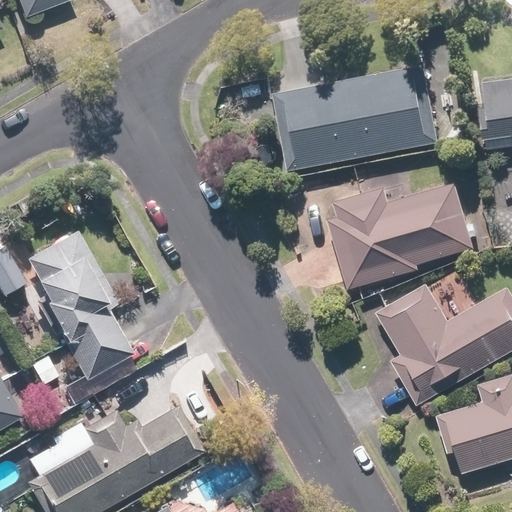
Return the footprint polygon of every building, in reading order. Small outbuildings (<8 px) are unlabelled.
[(18,0),(24,17),(72,0),(18,0)] [(427,64),(275,91),(289,171),(441,144),(427,64)] [(511,76),(486,80),(492,146),(511,144),(511,76)] [(327,202),(349,288),(424,269),(422,261),(476,247),(459,183),(390,201),(386,187),(327,202)] [(81,229),(26,257),(44,293),(32,299),(52,338),(60,334),(84,382),(135,356),(108,303),(116,299),(81,229)] [(428,283),(378,311),(401,352),(389,359),(416,406),(511,352),(511,283),(477,302),(463,277),(434,293),(428,283)] [(49,353),(31,363),(46,388),(64,377),(49,353)] [(482,402),(438,411),(452,472),(511,458),(511,373),(477,381),(482,402)] [(0,431),(24,418),(0,375),(0,431)] [(180,402),(139,426),(134,418),(124,424),(115,409),(98,419),(84,426),(81,420),(53,436),(56,442),(30,457),(53,497),(44,503),(48,511),(95,511),(206,449),(180,402)]
